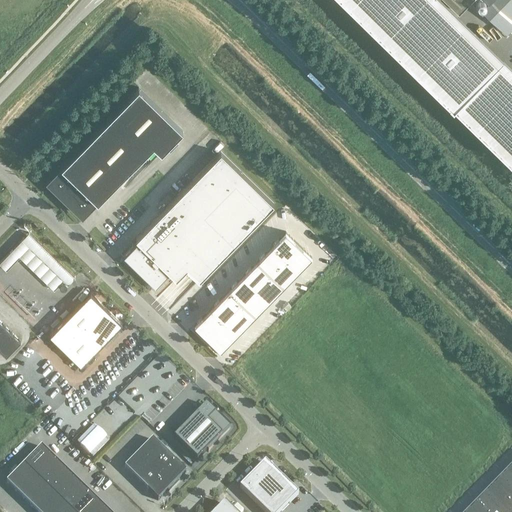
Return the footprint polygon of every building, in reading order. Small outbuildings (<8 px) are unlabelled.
[(446,0),(458,11),(469,0),(446,0)] [(511,0),(471,0),(506,34),(511,27),(511,0)] [(96,200),(97,202),(153,145),(161,152),(182,130),(138,87),(61,167),(63,168),(49,182),(77,210),(78,210),(76,209),(82,203),(87,209),(96,200)] [(199,280),(274,204),(221,152),(136,239),(138,241),(124,255),(155,286),(169,272),(176,278),(186,268),(199,280)] [(74,278),(75,277),(74,277),(29,233),(29,232),(28,232),(28,233),(0,261),(0,264),(6,270),(5,270),(6,270),(7,270),(19,256),(54,290),(55,289),(54,289),(63,280),(67,284),(68,285),(68,284),(74,278)] [(195,325),(220,350),(311,257),(286,232),(195,325)] [(345,283),(321,307),(351,335),(374,311),(345,283)] [(90,293),(49,335),(81,366),(108,338),(116,330),(122,324),(90,293)] [(321,307),(298,331),(327,359),(351,335),(321,307)] [(304,383),(280,408),(298,425),(323,399),(340,416),(407,347),(372,313),(327,359),(304,383)] [(0,344),(12,333),(4,326),(0,330),(0,344)] [(298,331),(274,355),(304,383),(327,359),(298,331)] [(20,341),(12,333),(0,344),(0,350),(6,356),(20,341)] [(274,355),(251,379),(280,408),(304,383),(274,355)] [(402,487),(382,507),(386,511),(420,511),(424,508),(427,511),(434,511),(505,439),(469,404),(395,480),(402,487)] [(206,406),(174,439),(197,461),(229,428),(206,406)] [(153,440),(138,454),(153,469),(167,454),(153,440)] [(32,473),(49,455),(41,447),(24,465),(32,473)] [(124,469),(139,483),(153,469),(138,454),(124,469)] [(167,454),(153,469),(139,483),(158,501),(186,473),(167,454)] [(32,473),(40,481),(57,463),(49,455),(32,473)] [(48,488),(65,470),(57,463),(40,481),(48,488)] [(262,511),(281,511),(298,495),(274,472),(275,470),(273,471),(265,463),(255,473),(255,472),(254,473),(255,473),(239,489),(262,511)] [(14,491),(32,473),(24,465),(6,483),(14,491)] [(48,488),(56,496),(73,478),(65,470),(48,488)] [(14,491),(22,499),(40,481),(32,473),(14,491)] [(511,479),(506,473),(499,480),(511,491),(511,479)] [(63,504),(81,486),(73,478),(56,496),(63,504)] [(511,491),(499,480),(493,486),(508,500),(511,495),(511,491)] [(30,506),(48,488),(40,481),(22,499),(30,506)] [(67,507),(71,511),(89,494),(81,486),(63,504),(67,507)] [(501,507),(508,500),(493,486),(487,492),(501,507)] [(30,506),(35,511),(39,511),(56,496),(48,488),(30,506)] [(487,492),(481,499),(494,511),(495,511),(501,507),(487,492)] [(85,511),(96,501),(89,494),(71,511),(85,511)] [(62,511),(67,507),(63,504),(56,496),(39,511),(62,511)] [(481,511),(494,511),(481,499),(474,505),(481,511)] [(511,511),(511,504),(508,500),(501,507),(507,511),(511,511)] [(101,511),(104,509),(96,501),(85,511),(101,511)]
